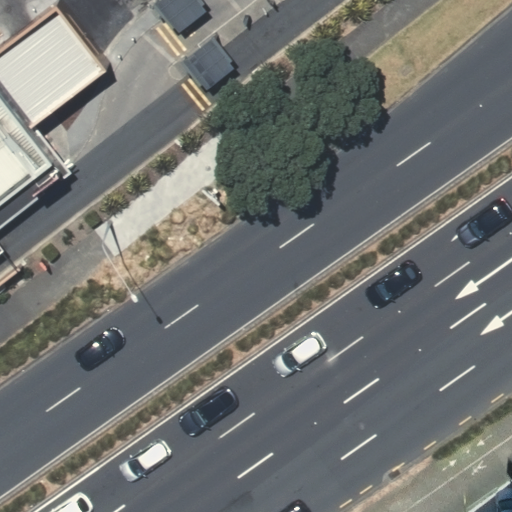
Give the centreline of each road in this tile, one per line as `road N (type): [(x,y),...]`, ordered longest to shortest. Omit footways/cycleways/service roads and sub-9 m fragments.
road 1 (primary): [(0,445),(511,87)]
road 2 (primary): [(511,272),(203,511)]
